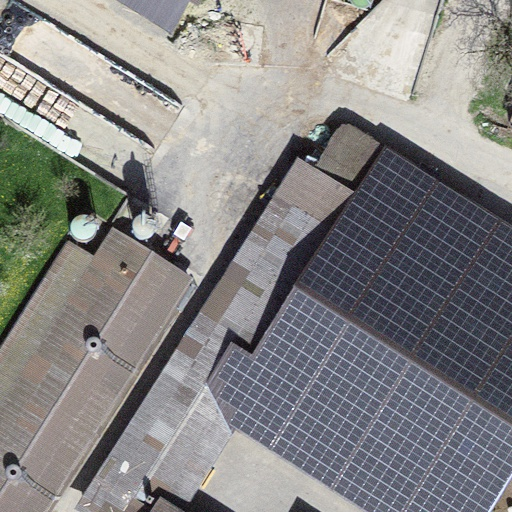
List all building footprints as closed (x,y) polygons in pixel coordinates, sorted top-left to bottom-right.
[(132,0),(179,23),(190,0),(132,0)] [(383,0),(408,7),(437,16),(442,0),(383,0)] [(117,122),(82,109),(108,42),(4,3),(0,14),(0,110),(106,151),(117,122)] [(236,405),(226,421),(372,511),(484,511),(511,468),(511,240),(341,133),(313,178),(298,169),(174,367),(236,405)] [(0,511),(43,511),(172,309),(87,254),(0,391),(0,511)] [(174,367),(83,511),(169,511),(226,421),(236,405),(174,367)]
